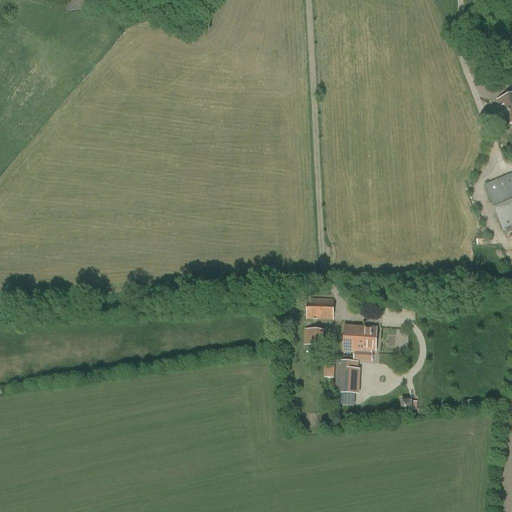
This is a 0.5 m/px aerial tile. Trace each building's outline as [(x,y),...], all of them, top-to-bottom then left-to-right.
[(67,0),(68,3),(66,3),(67,12),(99,8),(98,0),(67,0)] [(511,124),(511,94),(497,100),(507,126),(511,124)] [(511,173),(484,185),(504,233),(511,229),(511,173)] [(333,301),(308,301),(307,320),(333,321),(333,301)] [(343,352),(354,353),(355,344),(359,345),(360,340),(365,340),(365,336),(365,334),(364,334),(365,328),(345,327),(343,352)] [(355,344),(354,353),(364,353),(364,351),(376,352),(377,329),(365,328),(364,334),(365,334),(365,336),(365,340),(360,340),(359,345),(355,344)] [(305,330),(305,346),(326,346),(326,330),(305,330)] [(358,363),(338,362),(336,394),(356,395),(358,363)] [(334,379),(335,365),(324,365),(324,379),(334,379)] [(410,410),(410,402),(402,403),(402,411),(410,410)]
